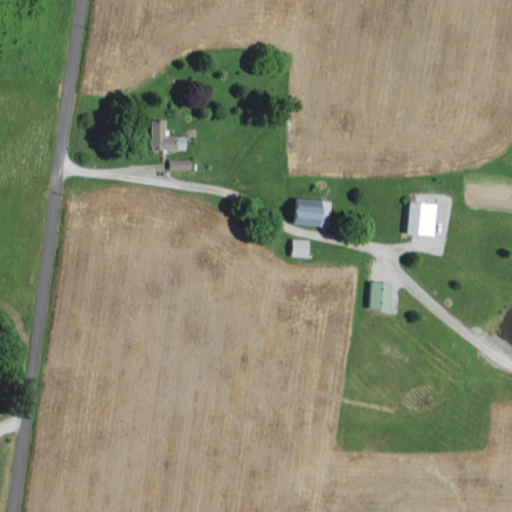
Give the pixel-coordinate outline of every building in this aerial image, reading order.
[(140,146),(165,147),(165,134),(154,134),(154,118),(140,118),(140,146)] [(179,134),(166,134),(166,147),(179,147),(179,134)] [(165,168),(185,167),(185,157),(164,158),(165,168)] [(325,197),(285,196),(285,222),(325,223),(325,197)] [(430,201),(402,199),(400,232),(429,233),(430,201)] [(301,255),(303,238),(287,236),(285,252),(301,255)] [(384,280),(364,279),(363,305),(383,306),(384,280)]
